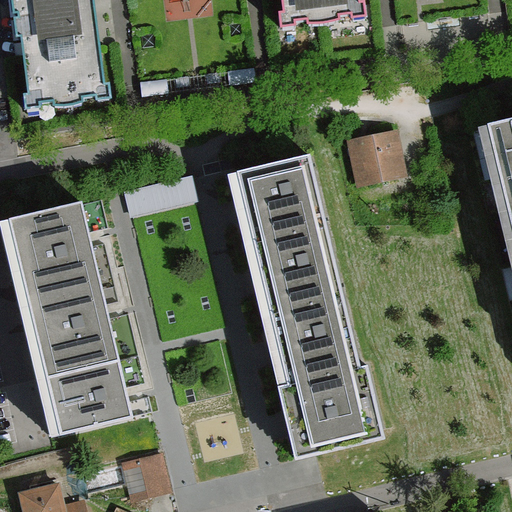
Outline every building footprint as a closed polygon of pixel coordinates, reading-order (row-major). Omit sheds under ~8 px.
[(94,0),(18,0),(20,18),(95,9),(94,0)] [(220,11),(218,0),(174,0),(176,17),(220,11)] [(283,0),(286,17),(281,17),(282,30),(295,28),(295,24),(309,22),(309,26),(325,26),(339,23),(339,19),(353,17),(353,20),(366,19),(364,6),(361,7),(360,0),(283,0)] [(105,87),(95,9),(20,18),(30,98),(26,98),(28,111),(41,109),(40,105),(55,104),(56,108),(73,108),(83,104),(82,100),(97,98),(98,102),(111,100),(109,87),(105,87)] [(255,70),(229,73),(231,85),(256,82),(255,70)] [(167,81),(142,84),(143,97),(169,94),(167,81)] [(511,213),(511,118),(478,126),(500,217),(511,213)] [(347,139),(357,186),(408,175),(398,128),(347,139)] [(310,155),(230,173),(246,244),(326,226),(310,155)] [(129,188),(135,214),(205,199),(199,172),(129,188)] [(82,202),(0,220),(0,224),(15,292),(98,273),(82,202)] [(511,213),(500,217),(511,265),(511,213)] [(326,226),(246,244),(262,315),(342,297),(326,226)] [(98,273),(15,292),(32,364),(114,345),(98,273)] [(342,297),(262,315),(278,386),(358,368),(342,297)] [(114,345),(32,364),(48,435),(131,416),(114,345)] [(278,386),(294,458),(383,438),(367,366),(358,368),(278,386)] [(162,453),(122,463),(132,503),(172,493),(162,453)] [(61,482),(19,492),(24,511),(89,511),(86,499),(66,504),(61,482)]
